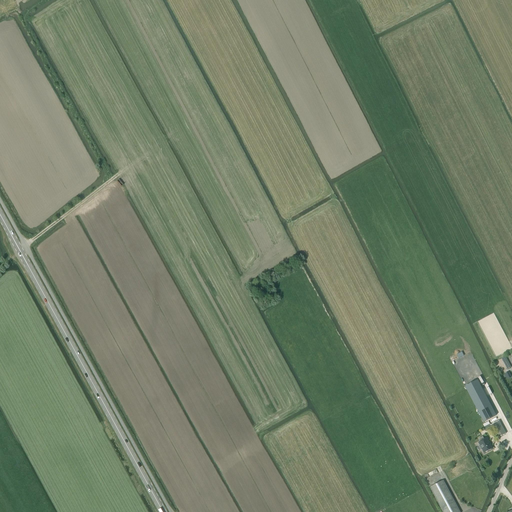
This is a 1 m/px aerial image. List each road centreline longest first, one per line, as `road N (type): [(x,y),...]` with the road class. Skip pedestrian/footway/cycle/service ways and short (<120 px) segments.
road 1 (unclassified): [(170,511),(0,199)]
road 2 (primary): [(162,511),(0,214)]
road 3 (track): [(43,0),(22,12),(111,179)]
